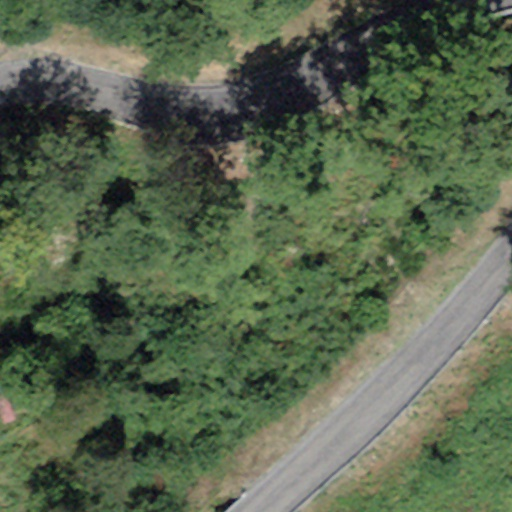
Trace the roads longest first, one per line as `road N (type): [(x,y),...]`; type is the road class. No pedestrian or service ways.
road 1 (unclassified): [(470,0),(247,108),(195,112),(28,75),(0,82)]
road 2 (unclassified): [(251,511),(391,383),(511,247)]
